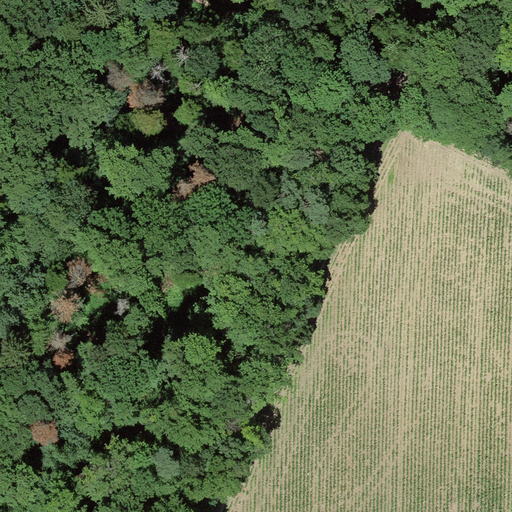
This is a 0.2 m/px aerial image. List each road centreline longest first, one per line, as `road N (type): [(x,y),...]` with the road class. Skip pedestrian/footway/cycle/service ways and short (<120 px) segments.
road 1 (track): [(511,164),(390,109),(219,511)]
road 2 (track): [(181,0),(390,109),(439,0)]
